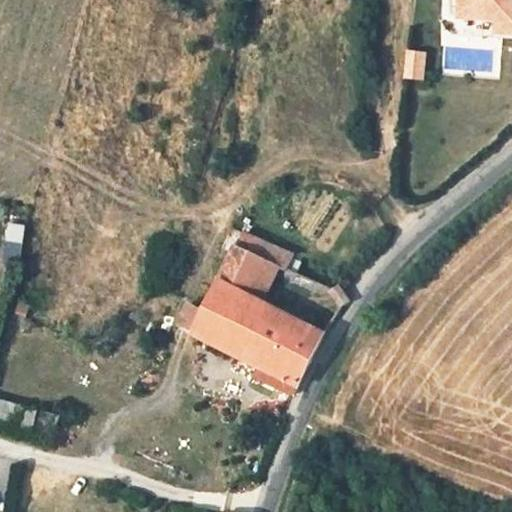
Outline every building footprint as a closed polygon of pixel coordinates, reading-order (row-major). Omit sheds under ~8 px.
[(511,0),(477,0),(477,6),(511,8),(511,0)] [(449,42),(433,41),(431,65),(447,66),(449,42)] [(408,51),(405,80),(427,81),(429,52),(408,51)] [(241,213),(235,227),(277,245),(285,248),(290,235),(241,213)] [(22,263),(29,226),(10,223),(3,260),(22,263)] [(188,331),(261,364),(296,380),(320,332),(251,304),(270,261),(277,245),(235,227),(188,331)] [(296,380),(261,364),(255,372),(292,389),(296,380)]
